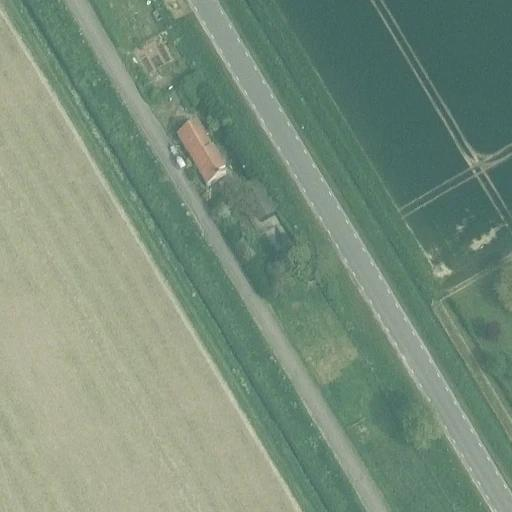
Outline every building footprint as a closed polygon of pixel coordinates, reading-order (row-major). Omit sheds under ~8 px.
[(156,35),(175,26),(169,12),(149,21),(156,35)] [(155,70),(165,78),(177,64),(166,55),(155,70)] [(197,96),(209,92),(202,75),(191,80),(197,96)] [(212,156),(218,153),(216,149),(209,152),(194,126),(177,136),(205,186),(223,177),(212,156)] [(255,184),(239,194),(257,225),(273,216),(255,184)]
